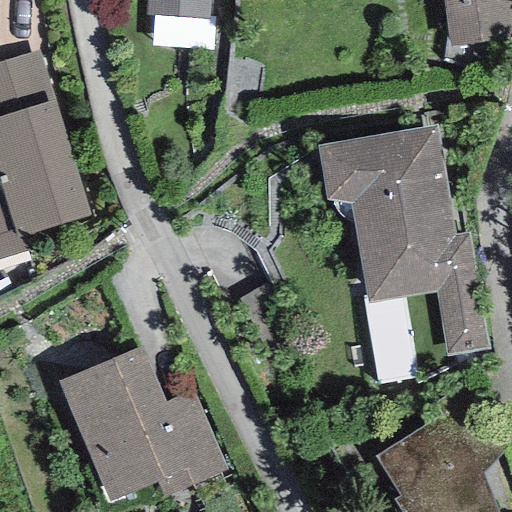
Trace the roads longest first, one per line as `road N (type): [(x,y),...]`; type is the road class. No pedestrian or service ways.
road 1 (residential): [(84,0),(150,235),(279,511)]
road 2 (residential): [(511,336),(494,222),(496,194),(511,162)]
